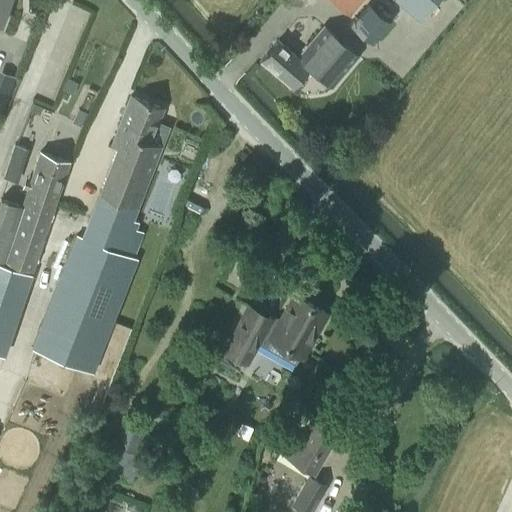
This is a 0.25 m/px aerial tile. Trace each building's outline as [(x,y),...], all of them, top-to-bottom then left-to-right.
[(0,0),(0,24),(0,25),(10,0),(0,0)] [(329,0),(349,17),(363,0),(393,0),(418,21),(435,0),(329,0)] [(349,24),(371,43),(390,22),(368,2),(349,24)] [(331,86),(356,56),(323,27),(297,56),(277,39),(259,59),(291,87),(305,70),(314,78),(317,74),(331,86)] [(3,72),(0,80),(0,85),(10,89),(15,77),(3,72)] [(149,141),(163,107),(130,94),(117,129),(122,131),(149,141)] [(87,114),(78,110),(72,123),(81,127),(87,114)] [(132,218),(160,145),(149,141),(122,131),(94,203),(132,218)] [(0,258),(31,270),(68,162),(39,152),(21,206),(0,199),(0,258)] [(119,252),(132,218),(94,203),(81,237),(119,252)] [(93,372),(137,259),(119,252),(81,237),(76,235),(32,348),(93,372)] [(0,353),(3,354),(30,273),(0,263),(0,353)] [(300,355),(324,311),(294,295),(279,323),(247,305),(223,349),(245,362),(256,342),(294,363),(299,354),(300,355)] [(277,450),(312,470),(335,430),(311,416),(295,442),(285,437),(277,450)] [(136,452),(145,428),(127,421),(118,446),(136,452)] [(292,504),(305,511),(311,511),(326,486),(308,476),(292,504)]
